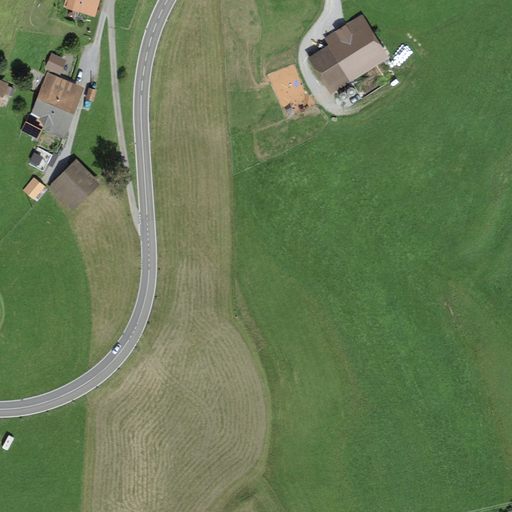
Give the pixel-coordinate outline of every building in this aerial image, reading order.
[(382,52),(361,17),(329,37),(334,45),(314,58),(330,84),(382,52)] [(57,70),(62,59),(53,55),(48,66),(57,70)] [(57,78),(47,75),(45,81),(38,78),(35,86),(42,89),(39,95),(48,99),(49,96),(71,105),(77,90),(56,81),(57,78)] [(9,94),(12,87),(0,82),(0,91),(9,94)] [(99,87),(90,85),(87,96),(96,98),(99,87)] [(349,94),(352,95),(354,94),(356,91),(355,88),(352,86),(349,87),(347,89),(347,92),(349,94)] [(341,99),(344,100),(347,98),(348,96),(347,93),(345,91),(342,91),(340,93),(339,96),(341,99)] [(48,99),(39,95),(31,115),(40,119),(61,128),(71,105),(49,96),(48,99)] [(34,133),(40,119),(31,115),(28,114),(25,120),(29,121),(26,129),(34,133)] [(52,154),(37,147),(29,164),(43,171),(52,154)] [(55,185),(72,203),(93,182),(76,165),(55,185)] [(42,186),(34,180),(26,190),(33,196),(42,186)]
